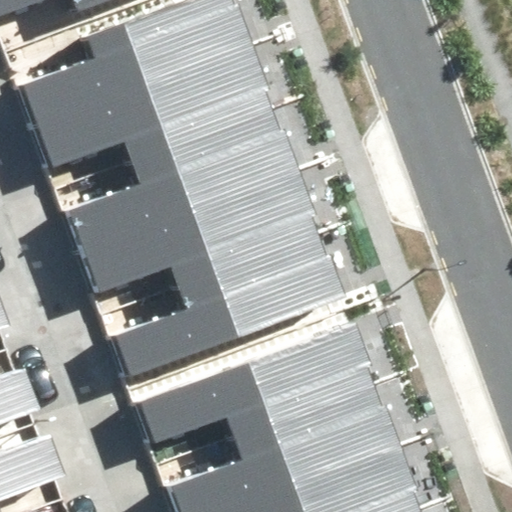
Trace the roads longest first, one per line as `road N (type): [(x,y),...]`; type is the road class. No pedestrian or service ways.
road 1 (residential): [(511,347),(385,0)]
road 2 (residential): [(99,511),(0,244)]
